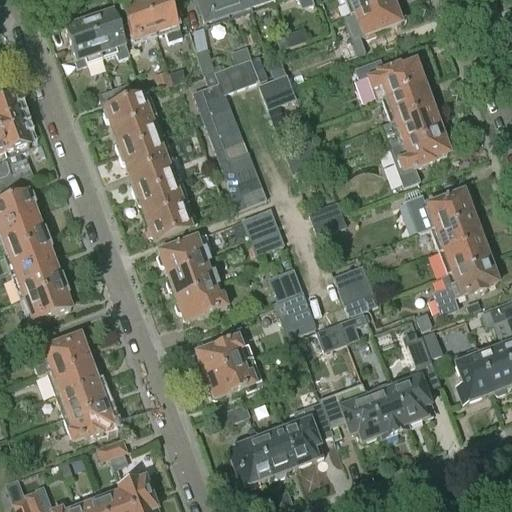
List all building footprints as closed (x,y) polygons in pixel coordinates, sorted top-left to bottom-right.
[(153,0),(142,4),(154,38),(164,35),(168,48),(181,43),(167,0),(163,0),(157,2),(154,0),(153,0)] [(194,0),(204,30),(228,22),(220,0),(194,0)] [(220,0),(228,22),(249,14),(244,0),(220,0)] [(244,0),(249,14),(272,7),(269,0),(244,0)] [(269,0),(272,7),(291,0),(295,0),(298,6),(314,11),(310,0),(269,0)] [(334,0),(333,1),(337,10),(345,7),(350,20),(367,15),(369,17),(375,15),(376,11),(392,5),(391,2),(392,0),(334,0)] [(131,46),(154,38),(142,4),(132,7),(132,11),(121,14),(131,46)] [(395,14),(392,5),(376,11),(375,15),(369,17),(367,15),(350,20),(342,23),(345,33),(353,30),(358,44),(401,28),(399,24),(402,21),(399,14),(395,14)] [(89,25),(102,64),(117,59),(115,53),(125,50),(114,17),(101,21),(98,19),(91,21),(91,24),(89,25)] [(85,69),(102,64),(89,25),(85,26),(83,24),(76,26),(76,29),(64,34),(75,67),(84,64),(85,69)] [(291,37),(295,49),(307,46),(303,34),(291,37)] [(287,52),(283,40),(276,42),(280,55),(287,52)] [(242,68),(249,65),(251,65),(246,52),(238,55),(242,68)] [(203,81),(214,77),(207,54),(195,58),(203,81)] [(239,69),(242,68),(238,55),(230,58),(234,71),(239,69)] [(249,65),(253,76),(262,73),(258,62),(251,65),(249,65)] [(239,69),(248,91),(257,87),(253,76),(249,65),(242,68),(239,69)] [(405,96),(423,89),(415,66),(399,72),(399,70),(376,78),(377,80),(368,84),(372,94),(377,92),(382,105),(398,99),(399,96),(403,94),(405,96)] [(234,71),(228,73),(236,95),(248,91),(239,69),(234,71)] [(223,100),(224,99),(236,95),(228,73),(214,78),(218,89),(223,100)] [(262,73),(253,76),(257,87),(267,84),(262,73)] [(182,74),(168,78),(172,90),(186,86),(182,74)] [(172,90),(168,78),(167,78),(166,75),(153,79),(158,94),(172,90)] [(286,81),(277,84),(282,96),(290,93),(286,81)] [(282,96),(277,84),(258,91),(263,103),(282,96)] [(127,89),(113,94),(116,106),(131,101),(127,89)] [(205,107),(223,100),(218,89),(201,95),(201,96),(192,99),(237,216),(245,213),(241,201),(237,189),(232,178),(228,166),(223,153),(218,142),(214,130),(210,119),(205,107)] [(426,97),(423,89),(405,96),(403,94),(399,96),(398,99),(382,105),(390,127),(432,112),(431,109),(434,107),(430,98),(426,97)] [(267,115),(280,110),(295,104),(290,93),(282,96),(263,103),(267,115)] [(116,106),(113,94),(97,99),(101,111),(116,106)] [(205,107),(210,119),(229,112),(224,99),(223,100),(205,107)] [(118,161),(158,146),(142,102),(104,114),(105,117),(103,120),(106,127),(109,128),(117,148),(115,151),(118,161)] [(81,104),(74,107),(78,118),(85,115),(81,104)] [(13,105),(0,109),(0,152),(3,160),(10,180),(8,181),(9,185),(7,186),(11,198),(35,190),(25,164),(21,165),(19,161),(29,157),(27,152),(29,151),(13,105)] [(234,123),(229,112),(210,119),(214,130),(234,123)] [(426,140),(440,134),(436,124),(440,122),(436,115),(432,114),(432,112),(390,127),(390,128),(380,132),(388,154),(414,144),(417,146),(424,143),(426,140)] [(238,135),(234,123),(214,130),(218,142),(238,135)] [(449,158),(440,134),(426,140),(424,143),(417,146),(414,144),(388,154),(403,193),(419,187),(414,174),(434,166),(434,164),(449,158)] [(243,146),(238,135),(218,142),(223,153),(243,146)] [(283,156),(288,167),(316,157),(311,145),(283,156)] [(174,190),(158,146),(118,161),(122,169),(125,170),(133,192),(131,195),(135,204),(174,190)] [(223,153),(228,166),(248,158),(243,146),(223,153)] [(0,184),(1,184),(2,188),(0,188),(0,197),(2,202),(11,198),(7,186),(9,185),(8,181),(10,180),(3,160),(0,152),(0,184)] [(321,169),(316,157),(288,167),(292,179),(321,169)] [(252,170),(248,158),(228,166),(232,178),(252,170)] [(232,178),(237,189),(257,182),(252,170),(232,178)] [(261,193),(257,182),(237,189),(241,201),(261,193)] [(174,190),(135,204),(138,213),(141,214),(149,235),(147,238),(149,245),(153,246),(154,248),(191,234),(174,190)] [(266,205),(261,193),(241,201),(245,213),(266,205)] [(456,226),(472,220),(468,210),(470,208),(468,200),(464,199),(463,196),(412,216),(417,230),(427,226),(431,235),(449,229),(449,225),(453,224),(456,226)] [(0,207),(0,239),(7,258),(47,243),(44,234),(40,233),(32,212),(34,209),(31,200),(28,200),(27,198),(0,207)] [(308,219),(312,231),(340,220),(336,208),(308,219)] [(254,235),(274,227),(269,215),(250,223),(254,235)] [(340,220),(312,231),(317,242),(345,232),(340,220)] [(449,229),(431,235),(439,257),(480,242),(476,232),(479,230),(476,222),(472,222),(472,220),(456,226),(453,224),(449,225),(449,229)] [(242,226),(246,238),(254,235),(250,223),(242,226)] [(274,227),(254,235),(246,238),(251,250),(260,247),(279,240),(274,227)] [(167,282),(205,267),(209,266),(204,254),(210,252),(206,240),(196,244),(196,243),(158,257),(159,260),(156,265),(159,271),(163,272),(167,282)] [(260,247),(264,258),(283,250),(279,240),(260,247)] [(480,242),(439,257),(447,280),(465,274),(466,276),(472,274),(473,271),(488,265),(485,255),(488,253),(484,244),(481,244),(480,242)] [(7,258),(24,305),(65,290),(61,280),(58,279),(49,256),(51,253),(47,243),(7,258)] [(255,261),(264,258),(260,247),(251,250),(255,261)] [(0,279),(8,277),(3,263),(0,264),(0,279)] [(453,303),(456,302),(467,298),(469,301),(487,295),(485,292),(497,287),(493,277),(496,275),(493,267),(489,266),(488,265),(473,271),(472,274),(466,276),(465,274),(447,280),(439,283),(443,295),(430,299),(439,323),(458,316),(453,303)] [(205,267),(167,282),(167,283),(165,287),(168,295),(172,296),(176,305),(217,289),(213,277),(209,279),(205,267)] [(337,294),(365,284),(361,272),(333,283),(337,294)] [(272,296),(297,286),(292,275),(268,285),(272,296)] [(337,294),(343,310),(362,302),(371,299),(365,284),(337,294)] [(272,296),(277,308),(301,298),(297,286),(272,296)] [(217,289),(176,305),(176,307),(174,310),(177,318),(180,318),(184,328),(226,312),(221,300),(217,301),(213,291),(218,289),(217,289)] [(68,299),(65,290),(24,305),(33,328),(70,314),(66,302),(68,299)] [(278,321),(306,310),(301,298),(277,308),(273,309),(278,321)] [(371,299),(362,302),(367,314),(376,311),(371,299)] [(362,302),(343,310),(348,322),(367,314),(362,302)] [(468,320),(480,316),(477,308),(465,312),(468,320)] [(511,308),(489,317),(493,329),(511,321),(511,308)] [(306,310),(278,321),(282,332),(290,329),(310,320),(306,310)] [(493,329),(489,317),(481,320),(485,332),(493,329)] [(416,323),(421,336),(431,332),(426,319),(416,323)] [(290,329),(295,341),(315,334),(310,320),(290,329)] [(339,329),(346,349),(358,344),(354,332),(365,328),(362,320),(339,329)] [(295,341),(290,329),(282,332),(287,344),(295,341)] [(327,333),(335,353),(346,349),(339,329),(327,333)] [(241,353),(238,346),(244,344),(240,333),(221,340),(224,348),(195,358),(199,367),(197,371),(199,378),(203,379),(204,381),(252,364),(247,350),(241,353)] [(335,353),(327,333),(316,338),(323,357),(335,353)] [(433,338),(421,342),(429,364),(441,360),(433,338)] [(38,356),(47,379),(88,363),(86,358),(89,354),(85,346),(81,345),(79,341),(38,356)] [(311,344),(302,347),(304,353),(313,350),(311,344)] [(511,347),(502,352),(511,379),(511,347)] [(511,390),(511,379),(502,352),(479,360),(493,397),(496,400),(504,397),(504,393),(511,390)] [(493,397),(479,360),(455,370),(463,390),(457,392),(463,409),(493,397)] [(89,367),(88,363),(47,379),(55,400),(96,385),(94,379),(96,376),(94,367),(89,367)] [(260,387),(252,364),(204,381),(205,383),(203,389),(205,395),(210,397),(213,405),(260,387)] [(392,393),(407,430),(433,420),(419,383),(392,393)] [(63,423),(104,407),(102,401),(105,398),(102,390),(98,389),(96,385),(55,400),(63,423)] [(406,431),(407,430),(392,393),(366,403),(380,440),(382,444),(408,434),(406,431)] [(332,441),(330,434),(321,410),(315,394),(301,399),(307,413),(293,418),(298,429),(282,435),(296,472),(323,462),(317,446),(332,441)] [(361,447),(380,440),(366,403),(341,413),(337,404),(321,410),(330,434),(336,432),(335,428),(344,424),(350,440),(357,437),(361,447)] [(106,411),(104,407),(63,423),(72,447),(84,443),(84,445),(103,439),(102,436),(114,432),(110,423),(113,420),(110,412),(106,411)] [(244,410),(215,421),(220,433),(249,422),(244,410)] [(284,477),(296,472),(282,435),(258,444),(272,481),(275,484),(283,481),(284,477)] [(242,493),(272,481),(258,444),(228,456),(242,493)] [(103,452),(107,464),(126,457),(122,445),(103,452)] [(107,464),(103,452),(96,455),(101,467),(107,464)] [(67,466),(58,469),(62,482),(71,478),(67,466)] [(118,493),(120,497),(125,511),(155,511),(144,482),(118,493)] [(98,505),(100,511),(125,511),(120,497),(98,505)] [(13,511),(27,511),(25,503),(12,508),(13,511)]
